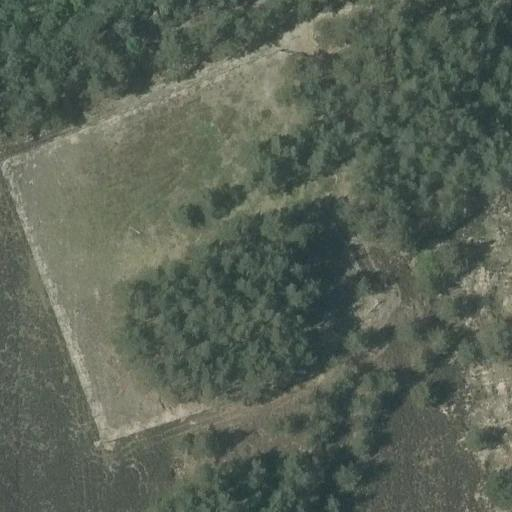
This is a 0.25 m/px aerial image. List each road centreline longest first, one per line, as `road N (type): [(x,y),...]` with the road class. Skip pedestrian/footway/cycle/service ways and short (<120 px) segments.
road 1 (track): [(244,0),(298,15),(348,7),(457,20),(477,17),(490,0)]
road 2 (track): [(0,87),(239,0)]
